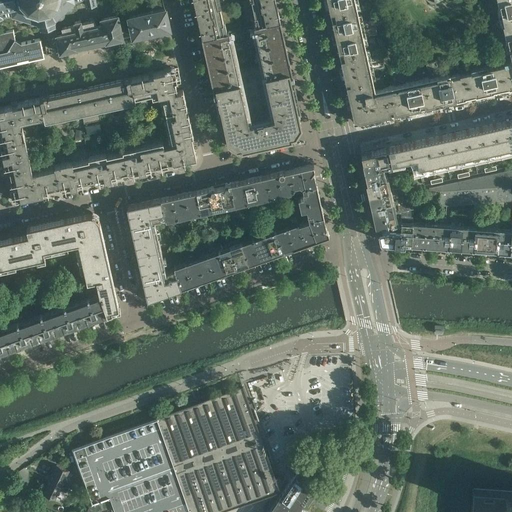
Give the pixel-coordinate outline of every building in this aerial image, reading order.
[(0,0),(0,17),(3,17),(3,16),(11,14),(15,15),(15,16),(15,17),(16,17),(16,18),(17,19),(18,20),(19,20),(20,20),(21,20),(22,20),(23,19),(24,19),(25,18),(27,19),(27,20),(27,21),(28,22),(29,23),(30,23),(30,24),(31,24),(32,24),(33,24),(34,23),(35,23),(36,22),(38,22),(39,22),(40,28),(55,25),(54,19),(55,19),(56,17),(57,18),(58,18),(59,18),(60,18),(61,17),(62,17),(63,16),(64,15),(64,14),(64,13),(64,12),(64,11),(64,10),(65,9),(66,9),(67,9),(68,10),(69,9),(70,9),(71,8),(72,7),(73,6),(73,5),(73,4),(73,3),(73,2),(74,0),(85,0),(86,5),(96,3),(95,0),(0,0)] [(232,21),(230,13),(229,5),(218,7),(216,0),(210,0),(194,4),(202,37),(202,38),(220,34),(222,33),(224,33),(222,24),(232,21)] [(280,20),(275,0),(249,0),(242,2),(245,13),(245,15),(246,18),(257,16),(259,25),(261,24),(261,25),(262,25),(262,24),(280,20)] [(372,79),(370,70),(384,66),(382,56),(368,59),(362,35),(368,33),(368,35),(377,33),(374,19),(365,21),(365,23),(360,24),(354,0),(327,0),(338,50),(339,55),(353,117),(354,121),(420,107),(425,106),(459,98),(465,97),(465,96),(470,95),(470,93),(474,92),(475,95),(485,93),(480,71),(479,68),(472,69),(473,71),(459,74),(460,75),(452,77),(452,76),(450,76),(450,73),(439,75),(436,61),(426,63),(429,77),(404,83),(401,69),(391,71),(394,85),(384,87),(382,79),(380,78),(372,79)] [(511,0),(496,0),(501,17),(502,16),(511,13),(511,0)] [(169,28),(165,9),(129,17),(133,36),(169,28)] [(511,13),(502,16),(503,24),(502,24),(506,41),(507,41),(509,49),(511,48),(511,13)] [(123,39),(117,15),(101,19),(103,25),(96,27),(95,20),(82,23),(81,20),(75,22),(75,25),(62,28),(63,34),(57,36),(60,52),(77,49),(77,48),(106,41),(106,42),(123,39)] [(300,110),(286,48),(281,25),(280,20),(262,24),(262,25),(261,25),(261,24),(259,25),(254,26),(262,64),(237,70),(228,32),(224,33),(222,33),(220,34),(202,38),(202,39),(201,39),(202,42),(203,42),(222,127),(257,119),(265,117),(300,110)] [(44,56),(40,38),(21,43),(15,39),(13,30),(0,32),(0,65),(17,62),(19,64),(23,61),(22,59),(28,58),(28,60),(44,56)] [(511,86),(511,63),(504,65),(504,64),(487,68),(488,69),(480,71),(485,93),(493,91),(493,89),(497,88),(498,89),(504,88),(504,87),(508,86),(508,87),(511,86)] [(177,91),(175,81),(177,80),(176,74),(179,74),(178,67),(154,73),(153,71),(147,72),(148,74),(130,78),(135,97),(151,93),(152,97),(162,95),(163,100),(174,98),(173,92),(177,91)] [(101,119),(99,109),(135,101),(130,78),(129,78),(126,78),(124,78),(123,79),(121,80),(49,96),(47,95),(46,95),(44,96),(41,97),(40,98),(44,115),(45,121),(81,113),(84,122),(101,119)] [(188,113),(187,107),(183,90),(177,91),(173,92),(174,98),(163,100),(169,129),(191,124),(188,113)] [(0,143),(25,138),(21,120),(44,115),(40,98),(17,103),(17,101),(11,103),(11,105),(0,107),(0,131),(1,131),(2,136),(0,136),(0,143)] [(300,111),(300,110),(265,117),(271,143),(292,138),(291,136),(295,135),(301,126),(298,111),(300,111)] [(271,143),(265,117),(257,119),(262,145),(271,143)] [(262,145),(257,119),(222,127),(222,128),(225,127),(228,142),(237,148),(241,147),(242,149),(262,145)] [(416,158),(418,167),(511,145),(511,120),(387,148),(391,163),(416,158)] [(196,158),(193,142),(195,142),(193,135),(193,136),(191,124),(169,129),(172,141),(163,143),(163,141),(151,143),(156,168),(162,167),(161,163),(172,161),(173,165),(185,162),(185,161),(196,158)] [(93,179),(88,159),(73,163),(72,161),(54,165),(54,167),(32,171),(25,138),(0,143),(1,149),(5,148),(6,153),(2,154),(4,161),(7,160),(8,165),(5,166),(6,172),(10,171),(11,176),(10,176),(11,183),(14,182),(16,187),(13,187),(15,193),(11,194),(13,200),(43,193),(42,190),(47,189),(48,192),(54,191),(54,187),(59,186),(59,190),(66,188),(65,185),(70,184),(71,187),(78,186),(77,182),(82,181),(82,185),(89,183),(88,180),(93,179)] [(156,168),(151,143),(122,150),(123,151),(127,171),(128,175),(134,173),(133,170),(138,169),(139,172),(146,171),(145,167),(150,166),(151,170),(156,168)] [(391,167),(387,148),(361,154),(364,170),(382,166),(383,167),(387,166),(388,167),(391,167)] [(127,171),(123,151),(107,155),(106,153),(88,157),(88,159),(93,179),(93,182),(100,181),(99,177),(104,176),(105,180),(112,178),(111,175),(116,174),(116,177),(123,176),(122,172),(127,171)] [(316,184),(313,170),(314,168),(313,164),(301,167),(305,185),(303,187),(301,187),(303,192),(306,191),(305,188),(306,186),(316,184)] [(386,178),(385,173),(384,173),(383,167),(382,166),(364,170),(367,182),(386,178)] [(305,185),(301,167),(289,169),(293,186),(299,185),(301,187),(303,187),(305,185)] [(293,186),(289,169),(283,171),(282,170),(279,170),(279,172),(277,172),(282,192),(292,189),(293,188),(293,186)] [(511,169),(462,181),(460,183),(462,189),(511,185),(511,169)] [(282,192),(277,172),(266,175),(270,194),(282,192)] [(406,175),(410,193),(421,192),(417,173),(406,175)] [(270,194),(266,175),(254,177),(258,197),(270,194)] [(258,197),(254,177),(242,180),(247,199),(258,197)] [(388,190),(386,178),(367,182),(370,194),(388,190)] [(247,199),(242,180),(231,182),(235,202),(247,199)] [(240,223),(235,202),(231,182),(227,183),(226,182),(225,182),(219,184),(219,185),(223,204),(226,218),(228,226),(235,224),(240,223)] [(223,204),(219,185),(219,184),(212,185),(211,185),(211,187),(207,187),(212,207),(223,204)] [(320,200),(316,184),(306,186),(305,188),(306,191),(303,192),(302,192),(303,197),(300,198),(301,204),(320,200)] [(408,185),(388,190),(391,202),(372,206),(375,218),(400,213),(413,210),(408,185)] [(212,207),(207,187),(196,190),(200,210),(212,207)] [(200,210),(196,190),(184,193),(188,212),(200,210)] [(391,202),(388,190),(370,194),(372,206),(391,202)] [(188,212),(184,193),(172,195),(177,215),(188,212)] [(177,215),(172,195),(161,198),(165,217),(177,215)] [(159,247),(153,220),(165,217),(161,198),(126,205),(137,252),(159,247)] [(323,215),(321,205),(320,200),(301,204),(302,210),(306,209),(307,215),(318,212),(319,216),(323,215)] [(326,229),(323,215),(319,216),(318,212),(307,215),(308,220),(309,220),(316,239),(329,234),(328,230),(326,229)] [(401,222),(402,222),(400,213),(375,218),(378,231),(392,227),(401,228),(401,222)] [(51,247),(78,241),(81,253),(105,248),(99,221),(98,222),(98,221),(98,220),(97,220),(97,219),(96,218),(95,217),(94,216),(93,216),(92,215),(91,215),(90,215),(89,215),(88,215),(87,214),(45,223),(51,247)] [(228,226),(226,218),(215,220),(217,229),(223,227),(228,226)] [(309,220),(308,220),(298,224),(305,243),(316,239),(309,220)] [(412,243),(413,223),(402,222),(401,222),(401,228),(400,242),(412,243)] [(0,266),(45,256),(44,249),(51,247),(45,223),(27,227),(29,234),(0,240),(0,266)] [(424,244),(425,224),(413,223),(412,243),(424,244)] [(238,232),(235,224),(228,226),(223,227),(226,235),(238,232)] [(305,243),(298,224),(287,228),(293,247),(305,243)] [(436,244),(438,225),(425,224),(424,244),(436,244)] [(448,245),(450,226),(438,225),(436,244),(448,245)] [(461,246),(462,227),(450,226),(448,245),(461,246)] [(226,235),(223,227),(217,229),(212,230),(215,238),(226,235)] [(400,242),(401,228),(392,227),(378,231),(379,238),(380,238),(382,240),(382,241),(383,240),(394,241),(394,242),(396,243),(399,243),(399,242),(400,242)] [(473,247),(474,228),(462,227),(461,246),(473,247)] [(293,247),(287,228),(276,232),(282,251),(293,247)] [(485,248),(486,229),(474,228),(473,247),(485,248)] [(497,249),(499,229),(486,229),(485,248),(497,249)] [(509,250),(511,230),(499,229),(497,249),(509,250)] [(282,251),(276,232),(264,236),(271,255),(282,251)] [(271,255),(264,236),(253,240),(260,259),(271,255)] [(260,259),(253,240),(242,244),(249,263),(260,259)] [(249,263),(242,244),(231,248),(238,267),(249,263)] [(182,287),(175,268),(164,272),(159,247),(137,252),(147,299),(182,287)] [(81,253),(87,280),(96,278),(100,294),(100,295),(107,314),(119,309),(105,248),(81,253)] [(238,267),(231,248),(220,252),(226,271),(238,267)] [(226,271),(220,252),(208,256),(215,275),(226,271)] [(215,275),(208,256),(197,260),(204,279),(215,275)] [(204,279),(197,260),(186,264),(193,283),(204,279)] [(193,283),(186,264),(175,268),(182,287),(193,283)] [(0,351),(2,351),(13,347),(25,343),(37,338),(48,334),(60,330),(72,326),(83,322),(95,318),(107,314),(99,293),(82,299),(81,295),(0,323),(0,351)] [(439,333),(442,333),(442,329),(443,326),(435,325),(435,333),(436,333),(437,333),(439,333)] [(88,494),(259,434),(252,413),(242,386),(204,400),(96,439),(96,438),(72,447),(88,494)] [(248,499),(278,489),(282,492),(267,511),(297,511),(306,499),(308,500),(311,495),(309,495),(317,484),(307,478),(309,474),(303,470),(301,474),(298,472),(300,471),(296,461),(289,463),(293,472),(275,479),(272,471),(270,466),(259,434),(88,494),(91,502),(90,503),(85,511),(212,511),(220,509),(248,499)] [(327,463),(329,459),(329,456),(330,455),(309,450),(304,466),(323,474),(324,473),(324,471),(325,469),(327,463)] [(64,480),(69,470),(57,465),(50,479),(62,484),(64,480)] [(60,489),(62,484),(50,479),(43,493),(55,499),(60,489)] [(74,485),(64,480),(62,484),(72,489),(74,485)] [(72,489),(62,484),(60,489),(70,494),(72,489)] [(511,511),(511,491),(473,489),(472,505),(471,511),(511,511)]
